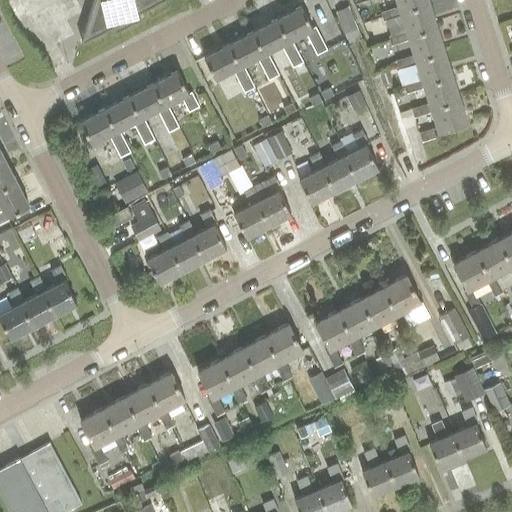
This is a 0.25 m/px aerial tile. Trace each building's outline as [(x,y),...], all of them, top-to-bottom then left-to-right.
[(92,0),(80,41),(81,42),(111,26),(114,31),(140,17),(137,12),(160,0),(92,0)] [(428,3),(427,0),(394,0),(397,6),(380,11),(382,20),(400,15),(399,12),(428,3)] [(399,12),(400,15),(404,30),(387,35),(390,44),(408,38),(407,35),(436,26),(428,3),(399,12)] [(361,38),(348,6),(336,11),(349,43),(361,38)] [(305,34),(313,48),(316,55),(326,49),(315,29),(313,30),(300,7),(280,17),(292,41),(305,34)] [(303,62),(292,41),(280,17),(256,30),(268,53),(281,46),(292,67),(303,62)] [(398,68),(415,63),(414,59),(443,50),(436,26),(407,35),(408,38),(413,54),(395,60),(398,68)] [(279,74),(268,53),(256,30),(231,43),(243,66),(257,59),(268,80),(279,74)] [(254,87),(243,66),(231,43),(203,57),(216,80),(233,71),(244,92),(254,87)] [(406,92),(424,86),(423,83),(451,74),(443,50),(414,59),(415,63),(420,78),(403,83),(406,92)] [(155,82),(167,105),(181,98),(189,112),(198,107),(191,92),(189,93),(177,71),(155,82)] [(459,98),(451,74),(423,83),(424,86),(429,102),(410,108),(413,116),(431,111),(430,107),(459,98)] [(131,95),(142,118),(157,110),(167,131),(178,126),(167,105),(155,82),(131,95)] [(330,88),(321,92),(325,99),(333,94),(330,88)] [(318,94),(309,98),(313,105),(321,100),(318,94)] [(153,139),(150,132),(142,118),(131,95),(107,107),(119,130),(132,123),(143,144),(153,139)] [(467,123),(459,98),(430,107),(431,111),(436,126),(419,132),(422,142),(439,136),(438,132),(467,123)] [(292,103),(283,107),(287,114),(296,110),(292,103)] [(130,151),(126,144),(119,130),(107,107),(79,122),(91,145),(109,135),(119,156),(130,151)] [(268,115),(259,120),(263,127),(271,122),(268,115)] [(360,147),(348,153),(342,156),(355,180),(378,167),(366,144),(369,142),(361,128),(352,133),(360,147)] [(280,131),(267,137),(278,159),(291,153),(280,131)] [(265,138),(252,145),(263,167),(277,160),(265,138)] [(322,167),(334,191),(355,180),(342,156),(348,153),(340,138),(330,143),(338,158),(326,165),(322,167)] [(217,140),(208,145),(212,152),(221,148),(217,140)] [(219,173),(238,165),(231,148),(212,157),(219,173)] [(312,202),(334,191),(322,167),(326,165),(318,150),(310,154),(318,169),(300,179),(312,202)] [(191,154),(183,159),(186,165),(195,161),(191,154)] [(0,189),(16,182),(3,157),(0,158),(0,189)] [(122,161),(127,169),(134,166),(130,157),(122,161)] [(167,167),(159,171),(162,178),(171,173),(167,167)] [(196,200),(213,191),(199,167),(183,176),(196,200)] [(115,182),(125,203),(148,192),(137,171),(115,182)] [(256,201),(268,225),(291,213),(279,189),(281,188),(274,173),(265,178),(272,193),(260,199),(256,201)] [(0,223),(7,220),(6,217),(28,205),(16,182),(0,189),(0,206),(1,209),(0,209),(0,223)] [(246,237),(268,225),(256,201),(260,199),(252,185),(243,189),(251,204),(234,213),(246,237)] [(130,225),(139,241),(161,229),(145,200),(130,207),(137,221),(130,225)] [(114,226),(132,216),(127,207),(108,217),(114,226)] [(208,228),(196,234),(190,237),(202,260),(226,247),(214,224),(217,223),(209,207),(199,212),(208,228)] [(187,239),(174,245),(169,248),(181,271),(202,260),(190,237),(196,234),(188,219),(179,223),(187,239)] [(159,282),(181,271),(169,248),(174,245),(167,231),(166,230),(157,235),(165,250),(147,259),(159,282)] [(511,231),(498,239),(511,266),(509,268),(511,273),(511,231)] [(489,278),(486,280),(495,296),(503,292),(494,275),(509,268),(511,266),(498,239),(475,251),(489,278)] [(473,287),(486,280),(489,278),(475,251),(453,263),(467,290),(464,291),(473,308),(480,304),(481,303),(473,287)] [(11,276),(4,262),(0,264),(0,278),(2,281),(11,276)] [(58,284),(46,290),(41,293),(53,316),(76,304),(64,281),(67,280),(59,264),(50,269),(58,284)] [(406,274),(382,287),(396,314),(392,316),(401,332),(409,328),(401,312),(420,302),(406,274)] [(31,328),(53,316),(41,293),(46,290),(38,275),(29,280),(37,295),(24,302),(19,304),(31,328)] [(19,304),(24,302),(16,287),(6,292),(14,306),(0,313),(0,323),(8,339),(31,328),(19,304)] [(382,287),(360,298),(374,326),(370,328),(378,344),(386,340),(378,324),(392,316),(396,314),(382,287)] [(351,338),(347,340),(356,356),(364,351),(356,336),(370,328),(374,326),(360,298),(337,310),(351,338)] [(473,308),(467,311),(482,339),(494,332),(480,304),(473,308)] [(457,352),(473,343),(454,308),(438,317),(457,352)] [(333,347),(347,340),(351,338),(337,310),(315,322),(329,350),(325,352),(333,368),(341,363),(333,347)] [(279,363),(275,365),(284,381),(291,376),(283,360),(303,350),(288,323),(265,335),(279,363)] [(265,335),(242,347),(257,375),(253,377),(261,393),(270,388),(261,372),(275,365),(279,363),(265,335)] [(415,352),(422,367),(439,359),(432,344),(415,352)] [(234,387),(230,389),(239,404),(246,400),(238,385),(253,377),(257,375),(242,347),(220,359),(234,387)] [(400,377),(422,367),(415,352),(413,353),(404,358),(398,347),(388,353),(395,367),(400,377)] [(375,359),(383,374),(395,367),(388,353),(375,359)] [(488,353),(470,361),(474,368),(492,360),(488,353)] [(216,396),(230,389),(234,387),(220,359),(197,371),(211,398),(208,400),(216,416),(224,412),(216,396)] [(363,386),(365,391),(383,383),(372,361),(365,364),(373,381),(363,386)] [(483,393),(472,368),(453,376),(465,401),(483,393)] [(171,372),(147,385),(161,411),(158,413),(166,429),(174,425),(166,409),(184,399),(171,372)] [(510,405),(499,383),(484,390),(494,412),(510,405)] [(147,385),(125,396),(139,423),(135,425),(143,441),(152,437),(143,421),(158,413),(161,411),(147,385)] [(334,398),(327,385),(314,391),(321,404),(334,398)] [(139,423),(125,396),(102,408),(116,435),(113,437),(121,452),(129,448),(121,433),(135,425),(139,423)] [(98,444),(113,437),(116,435),(102,408),(80,419),(94,446),(90,448),(98,464),(106,460),(98,444)] [(468,427),(452,433),(462,458),(486,448),(475,423),(477,422),(471,408),(461,412),(468,427)] [(212,422),(221,441),(233,435),(225,416),(212,422)] [(439,467),(462,458),(452,433),(447,435),(441,420),(431,424),(438,439),(429,443),(439,467)] [(182,449),(187,459),(219,443),(209,422),(196,428),(202,439),(182,449)] [(401,455),(385,461),(395,486),(419,476),(409,451),(411,450),(405,435),(394,440),(401,455)] [(49,442),(0,468),(0,494),(9,511),(63,511),(82,502),(49,442)] [(395,486),(385,461),(380,463),(377,457),(383,455),(379,446),(364,452),(370,468),(362,471),(372,496),(395,486)] [(278,452),(266,457),(276,479),(288,474),(278,452)] [(202,470),(213,496),(237,485),(226,460),(202,470)] [(333,483),(318,490),(326,511),(333,511),(351,505),(341,480),(343,479),(336,464),(327,468),(333,483)] [(140,476),(148,471),(145,465),(136,469),(140,476)] [(112,489),(134,477),(129,468),(107,480),(112,489)] [(326,511),(318,490),(312,492),(306,477),(296,481),(303,496),(294,499),(299,511),(326,511)] [(265,511),(277,511),(273,500),(263,504),(265,511)] [(153,511),(150,503),(135,509),(135,511),(153,511)]
